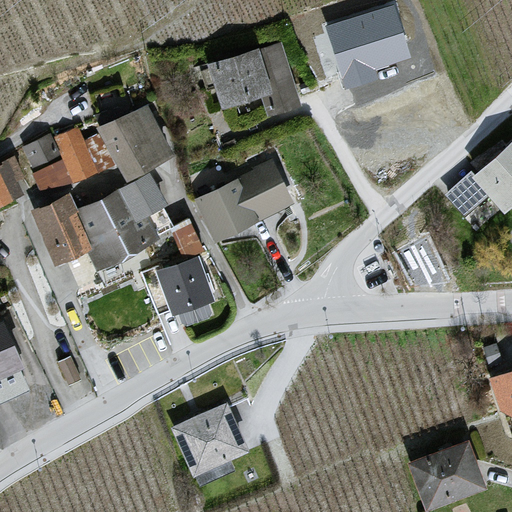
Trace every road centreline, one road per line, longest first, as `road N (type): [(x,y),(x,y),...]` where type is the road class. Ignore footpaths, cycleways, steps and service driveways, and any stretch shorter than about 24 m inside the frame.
road 1 (residential): [(0,468),(251,327),(324,311)]
road 2 (unclassified): [(324,311),(333,274),(363,235),(511,101)]
road 3 (residential): [(324,311),(511,301)]
